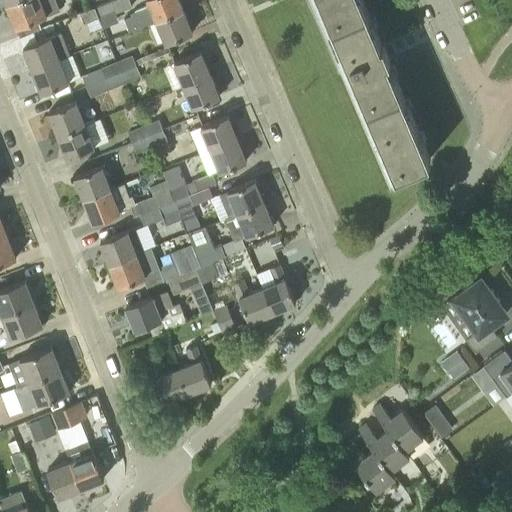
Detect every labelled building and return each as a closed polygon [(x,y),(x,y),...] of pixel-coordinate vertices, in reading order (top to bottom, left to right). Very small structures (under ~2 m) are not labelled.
[(16,0),(7,3),(17,27),(16,27),(20,37),(41,28),(37,19),(60,10),(55,0),(16,0)] [(130,0),(112,0),(95,7),(99,17),(100,20),(133,6),(130,0)] [(157,20),(184,9),(180,0),(148,0),(151,4),(131,12),(132,15),(124,18),(129,31),(157,20)] [(391,58),(384,42),(382,43),(363,0),(323,0),(397,173),(431,158),(389,59),(391,58)] [(84,23),(99,17),(95,7),(95,6),(79,13),(84,23)] [(184,9),(157,20),(167,43),(193,31),(184,9)] [(68,17),(58,21),(60,27),(71,23),(68,17)] [(24,46),(33,69),(68,55),(68,54),(70,53),(61,32),(51,36),(51,35),(24,46)] [(135,61),(137,65),(156,57),(171,51),(169,45),(154,51),(143,55),(135,61)] [(174,61),(184,84),(211,73),(201,50),(174,61)] [(137,65),(133,54),(116,61),(121,71),(137,65)] [(68,55),(33,69),(42,92),(69,81),(69,80),(77,77),(68,55)] [(101,67),(105,77),(121,71),(116,61),(101,67)] [(137,65),(121,71),(125,82),(141,76),(137,65)] [(121,71),(105,77),(110,89),(114,87),(115,92),(123,89),(121,84),(125,82),(121,71)] [(211,73),(184,84),(193,104),(194,107),(220,96),(211,73)] [(50,110),(59,134),(86,123),(96,119),(87,96),(76,100),(50,110)] [(143,125),(147,136),(162,130),(186,120),(181,109),(181,108),(180,109),(157,118),(158,119),(143,125)] [(202,125),(211,148),(238,137),(228,114),(202,125)] [(86,123),(59,134),(68,157),(95,146),(86,123)] [(128,131),(132,142),(147,136),(143,125),(128,131)] [(152,147),(166,141),(162,130),(147,136),(152,147)] [(147,136),(132,142),(137,153),(152,147),(147,136)] [(238,137),(211,148),(221,171),(247,160),(238,137)] [(75,175),(85,199),(112,188),(111,187),(103,164),(75,175)] [(166,179),(170,189),(186,182),(185,182),(178,164),(163,170),(166,179)] [(198,190),(209,186),(217,183),(212,171),(194,178),(198,190)] [(198,190),(194,178),(185,182),(186,182),(170,189),(174,201),(198,190)] [(219,194),(229,216),(238,212),(265,202),(255,178),(228,190),(219,194)] [(154,195),(158,207),(174,201),(170,189),(166,179),(150,186),(154,195)] [(94,221),(131,206),(136,204),(132,194),(129,195),(124,182),(111,187),(112,188),(85,199),(94,221)] [(174,201),(179,211),(213,196),(209,186),(198,190),(174,201)] [(182,219),(179,211),(174,201),(140,214),(144,225),(163,218),(166,225),(182,219)] [(238,212),(229,216),(226,218),(235,240),(247,235),(274,224),(265,202),(238,212)] [(101,240),(110,263),(137,253),(147,249),(138,226),(128,230),(128,229),(101,240)] [(0,237),(0,263),(17,257),(8,235),(0,237)] [(279,235),(270,239),(274,248),(283,244),(279,235)] [(211,239),(193,246),(202,265),(226,255),(221,243),(214,247),(211,239)] [(169,252),(178,273),(197,267),(202,265),(193,246),(192,243),(169,252)] [(137,253),(110,263),(119,286),(146,276),(137,253)] [(168,277),(178,273),(173,261),(163,265),(168,277)] [(277,281),(263,287),(273,311),(296,301),(280,263),(270,267),(277,281)] [(197,267),(178,273),(168,277),(174,292),(202,281),(197,267)] [(482,277),(454,297),(477,329),(466,338),(476,351),(499,335),(491,325),(507,313),(499,301),(500,300),(492,288),(490,289),(482,277)] [(0,315),(1,315),(3,314),(35,302),(26,279),(0,288),(0,315)] [(273,311),(263,287),(249,292),(243,279),(233,283),(250,321),(273,311)] [(168,289),(127,305),(136,328),(149,323),(154,334),(187,321),(183,310),(172,314),(169,306),(174,305),(168,289)] [(12,336),(43,324),(35,302),(3,314),(1,315),(10,337),(12,336)] [(222,330),(223,332),(236,326),(227,304),(213,309),(218,321),(222,330)] [(215,333),(222,330),(218,321),(211,324),(215,333)] [(192,361),(179,367),(189,392),(212,382),(196,343),(187,347),(192,361)] [(52,346),(7,363),(16,386),(61,368),(52,346)] [(470,364),(457,349),(441,362),(454,377),(470,364)] [(511,359),(504,349),(488,361),(496,372),(492,375),(507,395),(507,396),(511,392),(511,359)] [(189,392),(179,367),(166,372),(160,358),(150,362),(165,401),(189,392)] [(61,368),(16,386),(15,386),(23,409),(38,403),(70,391),(61,368)] [(52,412),(58,426),(86,415),(80,400),(52,412)] [(373,408),(389,429),(390,428),(405,449),(424,435),(404,408),(392,416),(381,402),(373,408)] [(431,419),(442,411),(436,403),(425,411),(431,419)] [(56,432),(50,415),(29,423),(36,440),(56,432)] [(359,428),(375,449),(395,477),(396,476),(391,470),(410,456),(405,449),(390,428),(389,429),(378,437),(367,422),(359,428)] [(66,448),(71,461),(81,487),(105,478),(94,451),(93,451),(88,439),(66,448)] [(375,449),(364,457),(353,443),(345,449),(377,490),(395,477),(375,449)] [(11,454),(17,470),(26,467),(20,450),(11,454)] [(81,487),(71,461),(48,470),(58,496),(81,487)] [(0,497),(0,502),(3,511),(31,511),(28,503),(28,504),(22,489),(0,497)]
